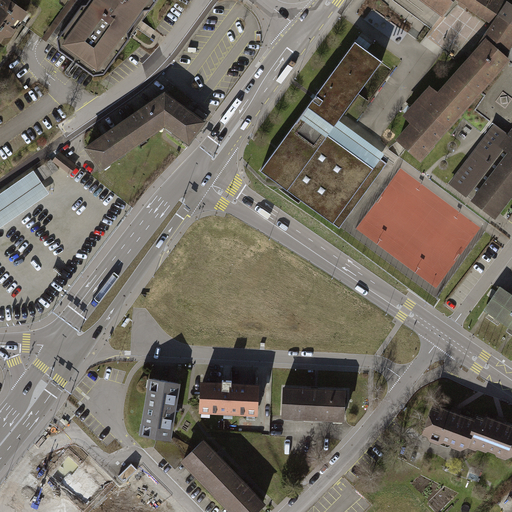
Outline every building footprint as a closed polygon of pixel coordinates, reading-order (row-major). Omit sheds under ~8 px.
[(0,0),(0,52),(31,10),(17,0),(0,0)] [(89,0),(57,46),(99,76),(154,0),(89,0)] [(420,0),(442,16),(453,0),(457,0),(493,24),(482,39),(435,94),(428,87),(401,117),(408,123),(394,139),(418,161),(508,61),(507,57),(511,48),(511,5),(503,0),(420,0)] [(353,43),(259,172),(338,229),(385,164),(334,126),(381,62),(353,43)] [(101,171),(163,127),(188,146),(204,124),(165,96),(87,151),(101,171)] [(511,129),(508,134),(494,123),(448,183),(495,220),(511,197),(511,129)] [(78,167),(60,153),(53,162),(71,176),(78,167)] [(51,160),(35,171),(43,182),(59,171),(51,160)] [(34,173),(0,196),(0,230),(50,196),(34,173)] [(187,246),(198,253),(206,240),(195,233),(187,246)] [(511,327),(511,295),(500,287),(485,308),(490,311),(486,316),(498,325),(501,320),(511,327)] [(181,381),(149,376),(140,433),(172,438),(181,381)] [(260,382),(201,379),(199,410),(258,413),(260,382)] [(346,387),(283,384),(282,415),(345,418),(346,387)] [(475,416),(432,400),(421,430),(426,432),(429,439),(447,446),(450,445),(458,448),(467,444),(472,430),(470,429),(475,416)] [(476,412),(475,416),(470,429),(472,430),(467,444),(475,447),(477,446),(505,456),(511,452),(511,421),(487,412),(482,415),(476,412)] [(205,436),(182,458),(233,511),(254,511),(267,500),(205,436)] [(48,468),(85,506),(106,486),(69,448),(48,468)] [(127,480),(139,467),(131,460),(120,472),(127,480)] [(32,492),(43,479),(32,469),(21,483),(32,492)]
